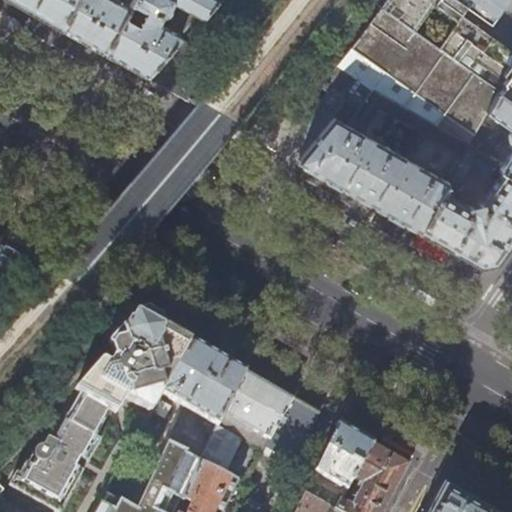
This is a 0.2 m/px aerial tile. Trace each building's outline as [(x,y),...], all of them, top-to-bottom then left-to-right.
[(12,0),(24,6),(60,26),(74,0),(12,0)] [(74,0),(60,26),(82,39),(103,51),(131,0),(122,0),(122,3),(116,0),(74,0)] [(218,1),(216,0),(131,0),(103,51),(114,57),(124,63),(146,75),(179,37),(195,15),(202,20),(218,1)] [(416,31),(432,7),(422,0),(418,0),(417,2),(413,0),(387,0),(383,6),(416,31)] [(511,0),(437,0),(470,23),(485,0),(511,0),(511,68),(511,69),(511,68),(511,63),(454,23),(437,46),(499,91),(498,92),(511,101),(511,0)] [(475,26),(492,0),(485,0),(470,23),(475,26)] [(487,112),(498,92),(499,91),(437,46),(416,31),(383,6),(323,84),(331,89),(301,125),(279,150),(289,156),(297,161),(361,84),(468,144),(482,122),(487,112)] [(186,41),(179,37),(146,75),(165,86),(168,88),(186,98),(192,92),(196,86),(199,78),(200,72),(200,68),(199,59),(195,51),(190,44),(186,41)] [(462,155),(468,144),(361,84),(297,161),(354,193),(419,230),(447,182),(363,134),(378,108),(462,155)] [(511,101),(498,92),(487,112),(511,129),(511,131),(510,136),(511,141),(508,145),(511,148),(501,167),(511,175),(511,101)] [(279,150),(301,125),(293,119),(285,116),(276,115),(260,118),(250,126),(247,132),(274,147),(279,150)] [(492,128),(482,122),(468,144),(489,159),(495,150),(486,144),(486,137),(492,128)] [(462,155),(447,182),(419,230),(450,248),(462,254),(480,264),(495,261),(511,236),(511,175),(501,167),(489,159),(468,144),(462,155)] [(109,345),(137,312),(107,294),(105,297),(102,302),(100,307),(99,312),(98,317),(97,322),(97,326),(98,333),(99,336),(100,341),(102,345),(105,349),(109,345)] [(155,321),(137,312),(109,345),(111,349),(113,357),(108,364),(102,361),(100,362),(75,391),(80,394),(53,441),(49,439),(45,446),(40,447),(37,449),(36,451),(36,458),(33,457),(28,464),(26,463),(20,474),(17,474),(10,486),(55,511),(60,511),(82,473),(76,469),(81,460),(87,463),(100,441),(95,437),(110,411),(116,414),(125,400),(150,414),(161,394),(190,342),(155,321)] [(199,347),(190,342),(161,394),(218,425),(243,372),(231,365),(199,347)] [(222,511),(238,481),(225,474),(240,441),(260,453),(264,445),(293,461),(319,414),(288,397),(252,377),(243,372),(218,425),(200,461),(181,501),(192,506),(189,511),(184,509),(182,511),(180,511),(176,510),(175,511),(222,511)] [(352,478),(371,444),(353,434),(337,425),(315,471),(346,489),(352,478)] [(175,511),(176,510),(181,501),(200,461),(187,455),(189,452),(168,443),(138,510),(121,500),(116,511),(100,502),(95,511),(175,511)] [(377,447),(371,444),(352,478),(358,482),(351,496),(355,497),(352,502),(348,500),(346,503),(340,499),(334,509),(334,510),(336,511),(382,511),(388,502),(408,464),(388,453),(377,447)] [(310,481),(304,493),(324,503),(334,509),(340,499),(344,492),(340,490),(337,495),(310,481)] [(427,511),(489,511),(473,503),(442,485),(427,511)] [(106,492),(100,502),(116,511),(121,500),(106,492)] [(319,511),(324,503),(304,493),(294,511),(319,511)]
